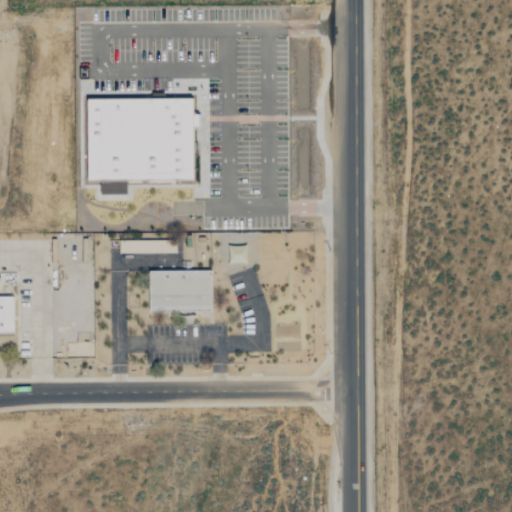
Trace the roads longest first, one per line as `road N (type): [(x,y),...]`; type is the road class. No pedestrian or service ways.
road 1 (tertiary): [(353,511),(354,0)]
road 2 (tertiary): [(0,394),(353,391)]
